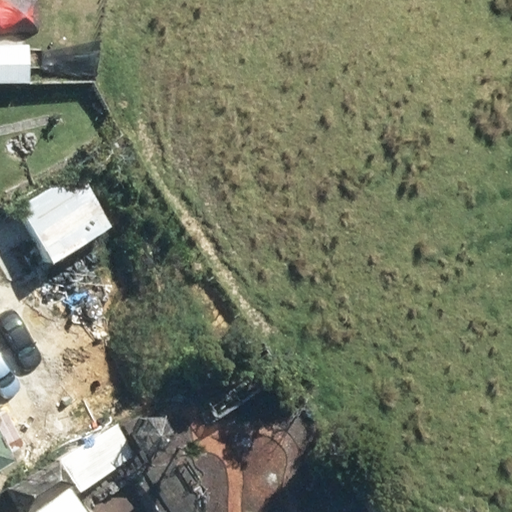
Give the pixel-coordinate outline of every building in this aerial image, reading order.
[(25,36),(0,36),(0,78),(25,78),(25,48),(25,36)] [(76,171),(10,209),(41,263),(107,225),(76,171)] [(0,464),(9,459),(5,454),(24,444),(4,407),(0,408),(0,464)] [(118,429),(60,462),(78,494),(136,460),(118,429)] [(83,511),(55,465),(10,493),(21,511),(83,511)]
